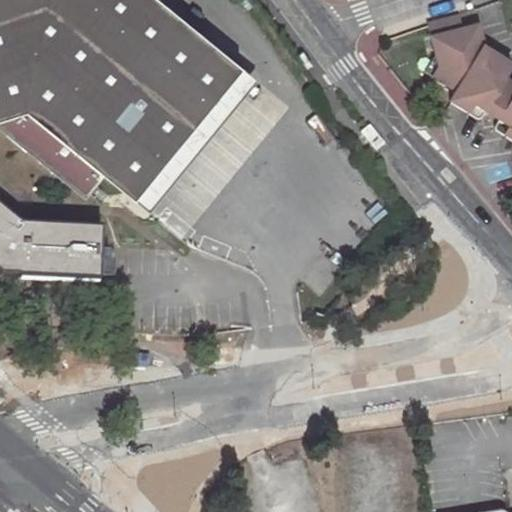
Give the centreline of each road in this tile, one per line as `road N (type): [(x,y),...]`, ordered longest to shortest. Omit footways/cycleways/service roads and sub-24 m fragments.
road 1 (residential): [(511,294),(489,320),(450,341),(41,420),(0,435)]
road 2 (residential): [(28,473),(237,421),(511,372)]
road 3 (residential): [(511,260),(315,28)]
